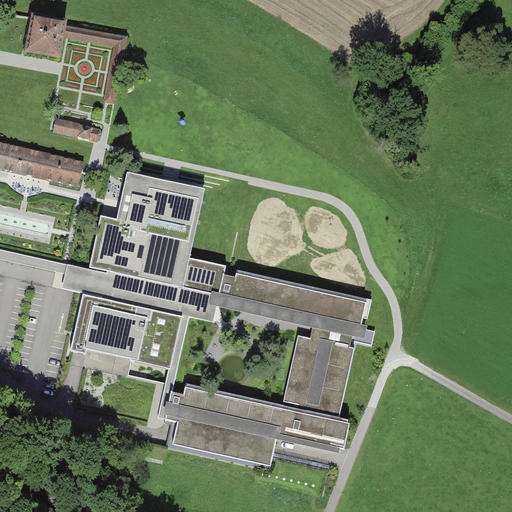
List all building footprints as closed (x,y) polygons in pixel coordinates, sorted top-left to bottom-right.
[(68,29),(33,22),(26,58),(46,62),(61,64),(66,40),(68,30),(68,29)] [(128,41),(68,30),(66,40),(67,40),(90,44),(115,49),(110,73),(106,96),(105,104),(107,104),(116,106),(128,41)] [(60,123),(58,123),(55,135),(96,145),(101,143),(102,136),(99,132),(60,123)] [(0,145),(0,169),(77,187),(83,163),(0,145)] [(128,170),(114,234),(192,251),(206,187),(128,170)] [(189,298),(367,336),(370,321),(363,319),(368,298),(239,270),(238,274),(223,271),(224,267),(198,261),(199,256),(99,235),(93,265),(192,286),(189,298)] [(189,313),(93,293),(85,331),(107,336),(100,369),(174,385),(189,313)] [(300,333),(284,397),(342,411),(357,347),(300,333)] [(73,354),(72,365),(84,365),(84,354),(73,354)] [(179,417),(174,438),(271,460),(277,434),(345,449),(352,419),(187,383),(185,390),(157,384),(151,411),(179,417)]
